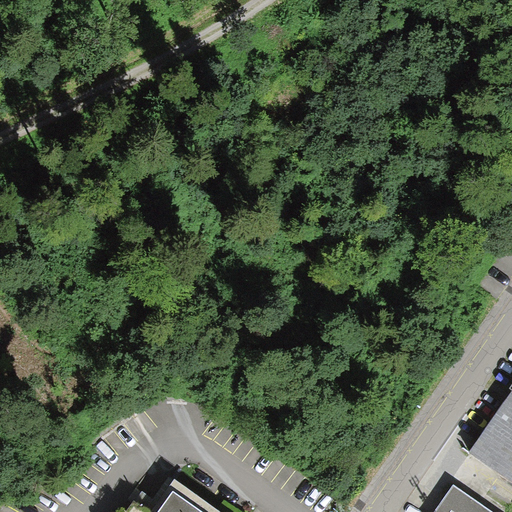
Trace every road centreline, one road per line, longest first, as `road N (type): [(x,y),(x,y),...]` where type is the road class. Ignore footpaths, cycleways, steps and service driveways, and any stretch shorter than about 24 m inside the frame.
road 1 (track): [(271,0),(136,82),(0,143)]
road 2 (residential): [(372,511),(511,312)]
